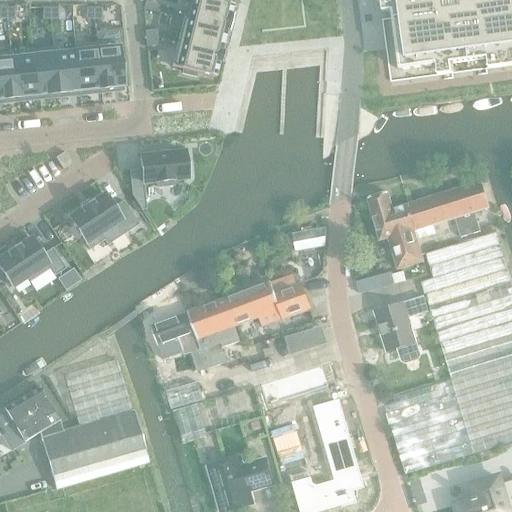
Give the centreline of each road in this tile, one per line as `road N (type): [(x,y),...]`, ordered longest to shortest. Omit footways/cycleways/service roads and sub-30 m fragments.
road 1 (residential): [(339,209),(334,278),(399,502),(395,511)]
road 2 (unclassified): [(339,209),(348,0)]
road 3 (residential): [(0,142),(140,127)]
road 4 (residential): [(105,159),(0,226)]
